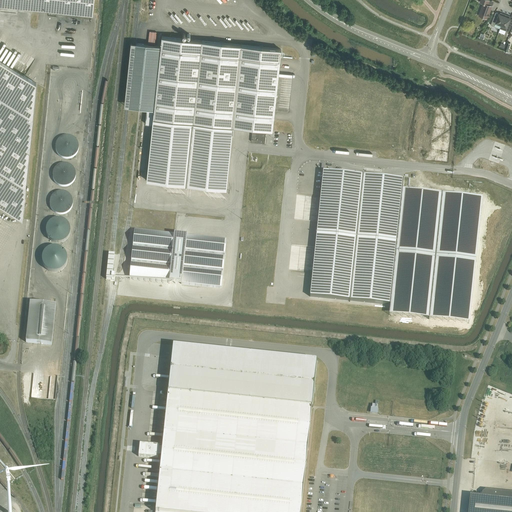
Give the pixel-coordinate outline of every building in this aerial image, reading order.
[(93,0),(0,0),(0,5),(92,15),(93,0)] [(489,1),(487,0),(481,0),(480,2),(484,4),(479,15),(487,18),(488,17),(490,16),(489,13),(491,6),(488,5),(489,1)] [(496,23),(502,25),(505,16),(499,14),(497,19),(494,17),(491,25),(494,27),(496,23)] [(500,29),(506,31),(509,32),(511,24),(509,23),(511,18),(505,16),(502,25),(500,29)] [(252,130),(266,132),(266,130),(272,131),(281,49),(161,37),(161,46),(136,43),(130,106),(141,108),(147,108),(145,124),(152,125),(146,181),(157,182),(161,185),(163,182),(169,183),(172,186),(174,184),(186,185),(186,186),(186,185),(197,186),(200,189),(203,187),(208,187),(211,190),(214,188),(226,189),(232,133),(233,133),(232,133),(233,127),(242,127),(252,129),(252,130)] [(36,83),(0,60),(0,205),(22,219),(36,83)] [(265,132),(252,130),(251,142),(264,143),(265,132)] [(71,141),(70,145),(68,145),(68,154),(82,154),(82,142),(71,141)] [(310,289),(309,297),(389,305),(402,181),(323,172),(310,289)] [(50,188),(58,206),(77,198),(69,180),(50,188)] [(135,231),(130,279),(221,288),(226,240),(135,231)] [(43,257),(43,258),(43,259),(43,260),(43,261),(44,262),(44,263),(45,264),(45,265),(46,265),(46,266),(47,266),(48,267),(49,267),(49,268),(50,268),(51,268),(52,269),(53,269),(54,269),(55,269),(56,269),(57,269),(58,268),(59,268),(60,268),(61,267),(62,267),(62,266),(63,266),(63,265),(64,265),(64,264),(65,264),(65,263),(65,262),(66,262),(66,261),(66,260),(66,259),(66,258),(67,258),(67,257),(67,256),(66,256),(66,255),(66,254),(66,253),(66,252),(65,252),(65,251),(65,250),(64,250),(64,249),(63,249),(63,248),(62,248),(62,247),(61,247),(60,246),(59,246),(58,246),(58,245),(57,245),(56,245),(55,245),(54,245),(53,245),(52,245),(51,245),(51,246),(50,246),(49,246),(49,247),(48,247),(47,247),(47,248),(46,248),(46,249),(45,249),(45,250),(44,251),(44,252),(43,252),(43,253),(43,254),(43,255),(43,256),(43,257)] [(30,303),(26,343),(52,345),(56,305),(30,303)] [(300,511),(316,362),(173,347),(162,449),(159,449),(159,446),(140,444),(138,457),(158,459),(158,457),(161,458),(155,511),(300,511)] [(511,511),(511,493),(486,491),(483,494),(483,498),(471,497),(469,511),(511,511)]
